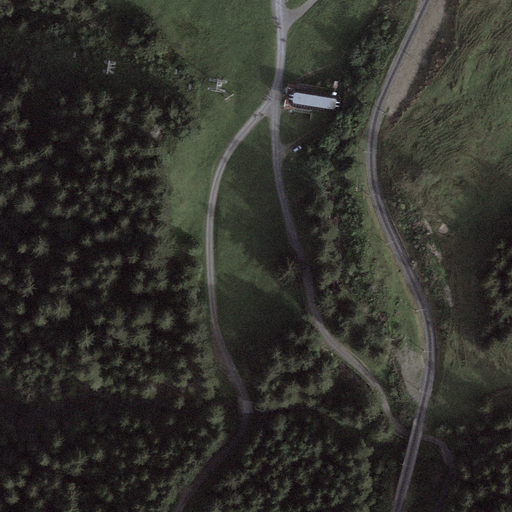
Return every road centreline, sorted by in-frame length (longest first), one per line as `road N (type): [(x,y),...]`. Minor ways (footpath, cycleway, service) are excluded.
road 1 (track): [(447,511),(457,477),(452,452),(399,428),(360,367),(323,338),(284,205),(272,96)]
road 2 (track): [(272,96),(221,159),(212,205),(207,268),(234,419),(170,511)]
